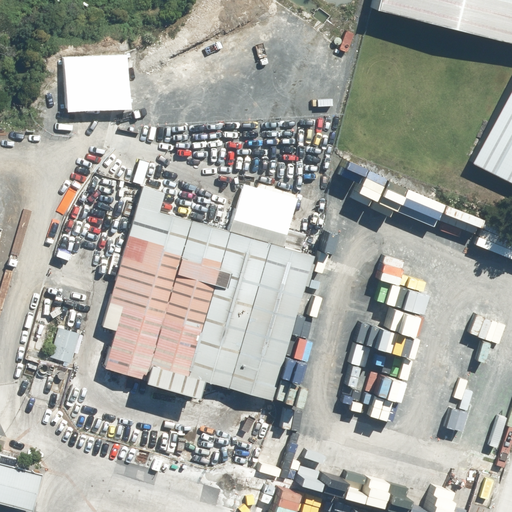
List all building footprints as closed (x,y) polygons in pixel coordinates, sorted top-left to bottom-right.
[(511,0),(381,0),(511,32),(511,0)] [(511,71),(469,160),(511,180),(511,71)] [(308,254),(132,205),(99,324),(112,328),(105,353),(267,398),(308,254)] [(83,323),(89,294),(68,289),(61,318),(83,323)] [(77,336),(62,332),(55,359),(69,363),(77,336)] [(239,419),(225,468),(282,484),(382,511),(467,511),(475,485),(239,419)] [(206,436),(173,428),(168,449),(201,458),(206,436)] [(37,473),(0,463),(0,502),(28,510),(37,473)] [(382,511),(282,484),(273,511),(382,511)]
